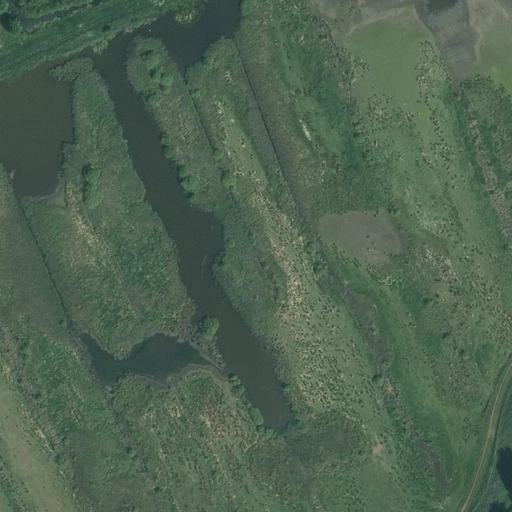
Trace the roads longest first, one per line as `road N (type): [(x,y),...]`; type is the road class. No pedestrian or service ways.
road 1 (track): [(0,67),(159,0)]
road 2 (track): [(462,511),(511,366)]
